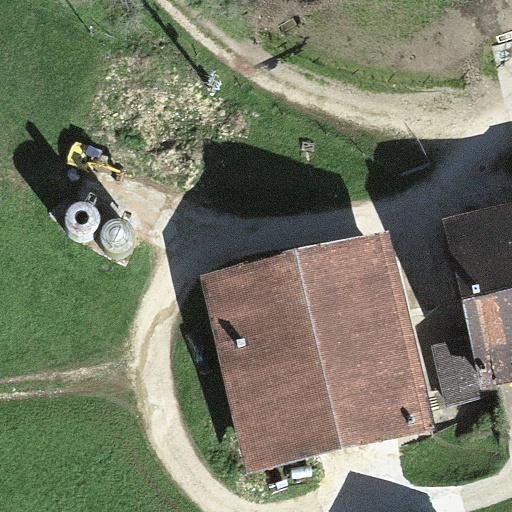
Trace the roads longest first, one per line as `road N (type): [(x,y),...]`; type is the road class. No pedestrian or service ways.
road 1 (track): [(454,129),(444,179),(411,208),(218,244),(185,264),(161,294),(152,385),(167,443),(196,489),(224,511)]
road 2 (unclassified): [(326,106),(454,129),(511,72)]
road 3 (track): [(326,106),(258,70),(165,0)]
road 4 (track): [(342,511),(500,486)]
